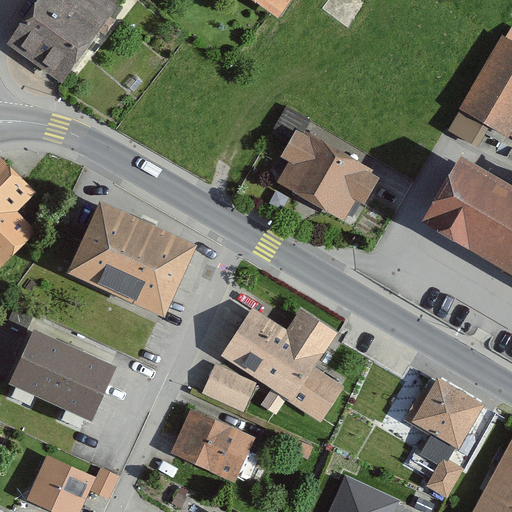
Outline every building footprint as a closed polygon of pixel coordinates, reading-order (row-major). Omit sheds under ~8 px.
[(83,0),(36,0),(4,46),(58,84),(108,19),(83,0)] [(286,0),(257,0),(276,14),(286,0)] [(511,123),(511,43),(501,37),(444,131),(470,145),(482,126),(503,138),(511,123)] [(346,200),(363,208),(378,183),(291,133),(276,161),(285,167),(272,188),(333,221),(346,200)] [(412,225),(511,281),(511,190),(451,156),(412,225)] [(38,194),(0,161),(0,269),(36,234),(18,213),(38,194)] [(189,251),(91,206),(58,274),(156,318),(189,251)] [(217,361),(317,425),(351,376),(323,357),(340,334),(302,309),(288,330),(254,312),(217,361)] [(110,372),(24,333),(0,386),(84,425),(110,372)] [(256,388),(212,369),(199,395),(242,414),(256,388)] [(483,411),(438,383),(412,424),(457,453),(483,411)] [(253,441),(188,411),(167,454),(233,483),(253,441)] [(511,511),(511,451),(475,511),(511,511)] [(79,511),(93,479),(44,458),(28,502),(53,511),(79,511)] [(394,511),(399,504),(344,479),(327,511),(394,511)]
